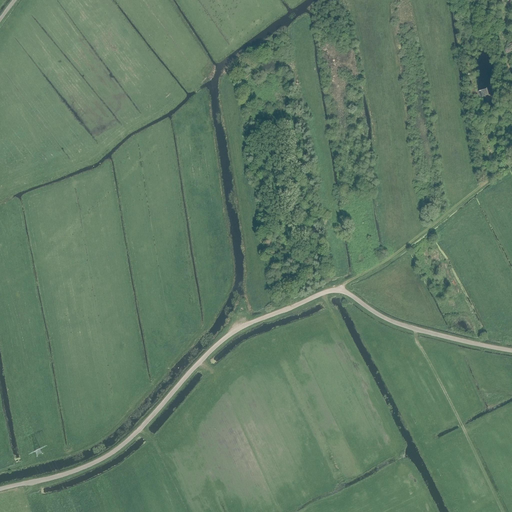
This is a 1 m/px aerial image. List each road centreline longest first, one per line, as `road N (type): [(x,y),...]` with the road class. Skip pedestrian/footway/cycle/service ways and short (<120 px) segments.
road 1 (track): [(0,490),(109,454),(222,340),(328,291),(342,290),(414,329),(511,350)]
road 2 (track): [(338,290),(511,161)]
